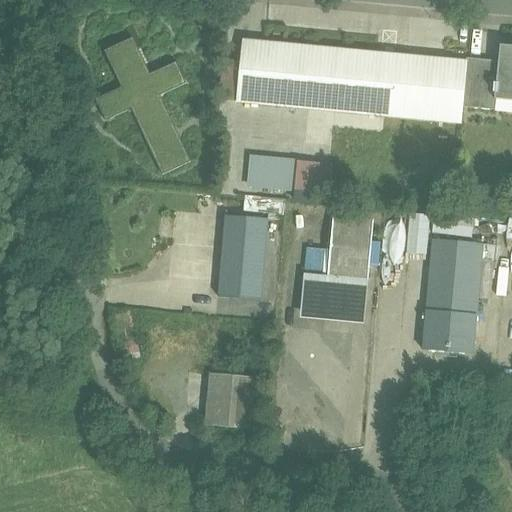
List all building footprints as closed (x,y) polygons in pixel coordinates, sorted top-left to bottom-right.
[(268,28),(267,42),(292,42),(292,29),(268,28)] [(152,75),(135,39),(106,52),(123,88),(97,100),(107,122),(133,110),(164,176),(192,163),(162,96),(188,84),(178,63),(152,75)] [(400,56),(244,42),(239,102),(463,123),(464,108),(465,108),(468,63),(467,63),(400,56)] [(500,62),(468,59),(467,63),(468,63),(465,108),(497,111),(498,94),(511,95),(511,47),(501,46),(500,62)] [(276,161),(253,159),(250,187),(274,189),(276,161)] [(276,161),(274,189),(297,191),(299,163),(276,161)] [(299,163),(297,191),(328,194),(330,166),(299,163)] [(248,196),(245,212),(258,214),(258,215),(282,219),(285,202),(248,196)] [(476,239),(479,216),(438,212),(436,234),(476,239)] [(269,220),(227,217),(220,298),(262,301),(269,220)] [(374,222),(335,219),(330,276),(369,279),(374,222)] [(484,245),(434,241),(424,351),(474,356),(484,245)] [(511,268),(504,268),(498,308),(511,310),(511,268)] [(305,273),(301,318),(365,324),(369,279),(330,276),(305,273)] [(255,378),(213,375),(209,426),(250,430),(255,378)]
